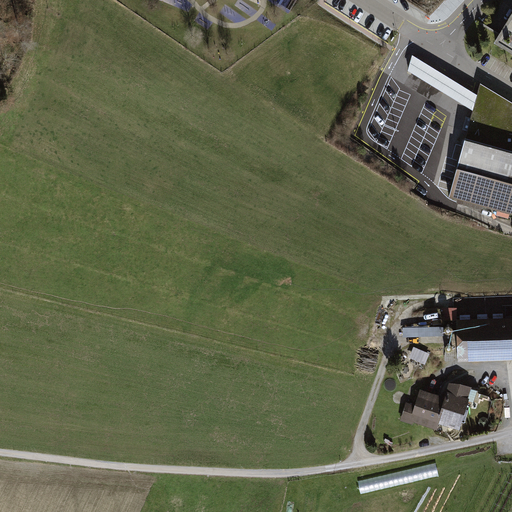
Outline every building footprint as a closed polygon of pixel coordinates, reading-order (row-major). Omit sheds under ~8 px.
[(511,22),(500,45),(511,52),(511,22)] [(511,103),(481,85),(478,96),(413,56),(408,71),(474,112),(449,199),(511,216),(511,103)] [(511,317),(457,318),(457,358),(511,356),(511,317)] [(434,324),(404,325),(404,332),(434,331),(434,324)] [(406,402),(401,421),(413,425),(414,422),(437,429),(439,422),(458,428),(471,386),(460,383),(450,382),(445,397),(419,389),(414,405),(406,402)] [(419,471),(360,479),(362,490),(420,482),(419,471)]
